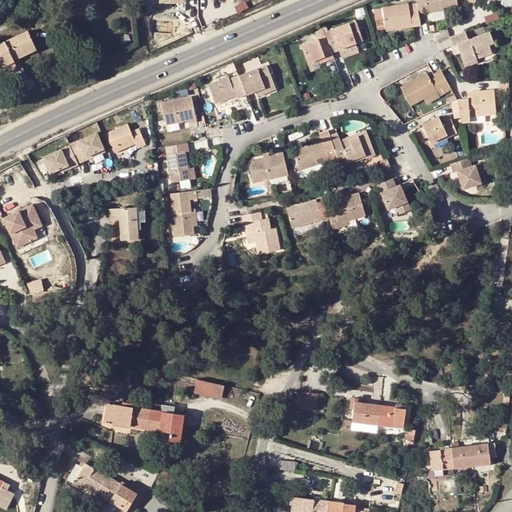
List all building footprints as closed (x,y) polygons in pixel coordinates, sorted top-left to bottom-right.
[(456,0),(423,0),(426,12),(458,6),(456,0)] [(385,28),(411,24),(409,10),(408,4),(382,9),(385,28)] [(417,9),(409,10),(411,24),(412,26),(420,24),(417,9)] [(338,50),(353,43),(362,40),(355,21),(330,30),(338,50)] [(332,52),(338,50),(330,30),(324,32),(327,40),(332,52)] [(0,44),(0,61),(2,66),(14,60),(19,58),(36,50),(28,31),(0,44)] [(450,46),(456,43),(467,40),(464,32),(447,38),(450,46)] [(490,32),(467,40),(456,43),(459,50),(464,63),(477,58),(492,53),(489,45),(494,43),(490,32)] [(332,52),(327,40),(320,42),(318,38),(302,44),(308,61),(317,57),(325,55),(327,61),(334,58),(332,52)] [(353,43),(338,50),(340,55),(356,49),(353,43)] [(456,43),(450,46),(453,53),(459,50),(456,43)] [(325,55),(317,57),(319,63),(327,61),(325,55)] [(477,58),(464,63),(465,67),(478,62),(477,58)] [(14,60),(2,66),(5,72),(17,67),(16,63),(14,60)] [(239,76),(246,94),(246,95),(255,91),(274,84),(266,65),(239,76)] [(451,89),(441,70),(433,74),(441,88),(443,93),(451,89)] [(426,73),(400,86),(410,105),(423,98),(436,91),(428,77),(426,73)] [(441,88),(433,74),(428,77),(436,91),(441,88)] [(239,76),(238,76),(229,79),(228,77),(208,85),(215,103),(224,100),(236,95),(237,98),(246,94),(239,76)] [(276,89),(274,84),(255,91),(257,96),(276,89)] [(439,96),(436,91),(423,98),(426,103),(439,96)] [(494,91),(467,92),(467,98),(460,98),(461,121),(470,121),(470,114),(495,114),(494,91)] [(236,95),(224,100),(226,105),(238,100),(237,98),(236,95)] [(192,96),(161,103),(166,125),(188,119),(189,122),(197,120),(192,96)] [(430,141),(449,133),(457,129),(451,118),(443,121),(440,115),(422,123),(430,141)] [(128,124),(105,133),(114,153),(135,144),(137,149),(146,145),(139,128),(131,132),(128,124)] [(323,140),(295,149),(302,169),(329,160),(331,164),(338,162),(332,143),(330,135),(328,130),(320,133),(323,140)] [(340,143),(339,140),(336,133),(330,135),(332,143),(338,162),(340,166),(358,161),(357,158),(365,156),(366,159),(376,156),(367,131),(357,134),(359,137),(340,143)] [(97,132),(78,141),(80,145),(71,149),(72,150),(78,164),(87,160),(86,157),(104,149),(97,132)] [(449,133),(430,141),(432,144),(450,136),(449,133)] [(359,137),(357,134),(339,140),(340,143),(359,137)] [(70,146),(71,149),(80,145),(78,141),(70,145),(70,146)] [(167,154),(172,182),(190,179),(188,168),(186,151),(189,151),(188,142),(166,146),(167,154)] [(70,146),(62,149),(64,154),(72,150),(71,149),(70,146)] [(288,174),(281,147),(273,149),(274,153),(253,158),(248,166),(252,182),(288,174)] [(62,149),(43,158),(50,174),(69,166),(70,169),(78,165),(78,164),(72,150),(64,154),(62,149)] [(460,176),(457,177),(461,188),(480,182),(474,164),(470,165),(468,157),(449,163),(452,171),(455,171),(456,173),(459,172),(460,176)] [(392,177),(378,183),(387,208),(406,202),(403,193),(400,194),(398,189),(401,188),(399,183),(395,185),(392,177)] [(188,191),(171,193),(176,236),(193,234),(192,226),(191,209),(189,200),(211,197),(210,188),(196,190),(188,191)] [(334,208),(326,210),(332,229),(340,227),(339,222),(347,220),(365,215),(359,193),(332,200),(334,208)] [(317,203),(288,211),(294,231),(322,224),(317,203)] [(30,204),(1,218),(15,248),(30,240),(24,226),(38,220),(30,204)] [(118,209),(109,209),(109,219),(119,218),(120,240),(139,239),(138,230),(137,208),(118,209)] [(145,210),(137,210),(138,230),(141,230),(141,222),(146,222),(145,210)] [(262,219),(268,218),(267,210),(260,211),(262,219)] [(260,211),(243,215),(244,222),(248,222),(251,237),(247,238),(249,247),(257,245),(259,258),(282,254),(276,228),(270,229),(268,218),(262,219),(260,211)] [(28,282),(31,294),(44,290),(41,278),(28,282)] [(108,358),(102,357),(99,376),(106,377),(108,358)] [(156,369),(153,384),(159,385),(162,371),(156,369)] [(197,380),(195,394),(221,399),(224,386),(197,380)] [(300,407),(302,392),(295,391),(289,406),(300,407)] [(318,394),(302,392),(300,407),(316,410),(318,394)] [(352,422),(378,425),(381,406),(355,403),(352,422)] [(105,423),(146,429),(149,410),(108,404),(105,423)] [(406,409),(381,406),(378,425),(403,429),(406,409)] [(162,412),(149,410),(146,429),(171,433),(170,441),(180,442),(184,415),(174,413),(174,410),(162,408),(162,412)] [(352,430),(352,422),(342,421),(341,428),(352,430)] [(506,431),(507,421),(491,423),(486,429),(487,434),(506,431)] [(352,422),(352,430),(377,433),(378,425),(352,422)] [(488,444),(457,448),(451,449),(454,468),(490,463),(488,444)] [(454,468),(451,449),(430,452),(432,470),(454,468)] [(295,462),(278,460),(278,470),(294,471),(295,462)] [(84,486),(97,494),(108,477),(85,464),(83,468),(77,464),(71,474),(68,480),(74,483),(75,480),(84,486)] [(160,470),(157,475),(173,482),(173,476),(160,470)] [(41,484),(41,476),(28,474),(28,482),(41,484)] [(153,484),(171,492),(176,483),(173,482),(157,475),(153,484)] [(120,484),(108,477),(97,494),(110,501),(120,508),(118,511),(119,511),(126,511),(137,494),(132,491),(134,489),(122,482),(120,484)] [(4,483),(0,480),(0,506),(6,510),(11,500),(6,497),(8,491),(2,487),(4,483)] [(75,480),(74,483),(82,489),(84,486),(75,480)] [(11,486),(4,483),(2,487),(8,491),(11,486)] [(506,485),(500,484),(498,484),(497,492),(505,493),(506,485)] [(14,494),(8,491),(6,497),(11,500),(14,494)] [(327,511),(329,502),(293,497),(291,511),(327,511)] [(120,508),(110,501),(108,505),(118,511),(120,508)] [(362,511),(355,511),(356,507),(356,506),(329,502),(327,511),(362,511)]
